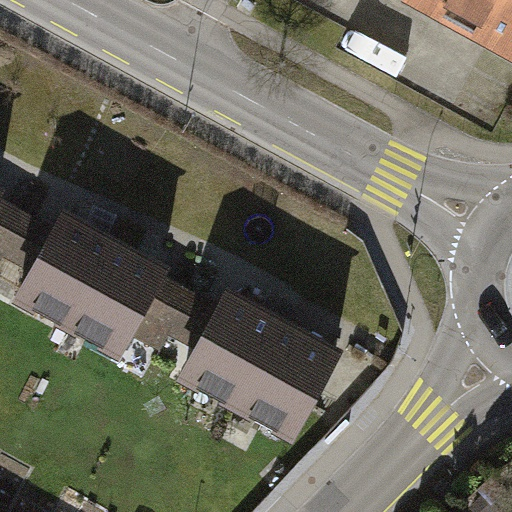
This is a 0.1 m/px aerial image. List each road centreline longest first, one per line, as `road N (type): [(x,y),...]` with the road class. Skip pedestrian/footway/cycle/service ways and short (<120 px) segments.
road 1 (tertiary): [(489,236),(68,0)]
road 2 (tertiary): [(352,511),(505,352)]
road 3 (tertiary): [(489,236),(477,297),(505,352)]
